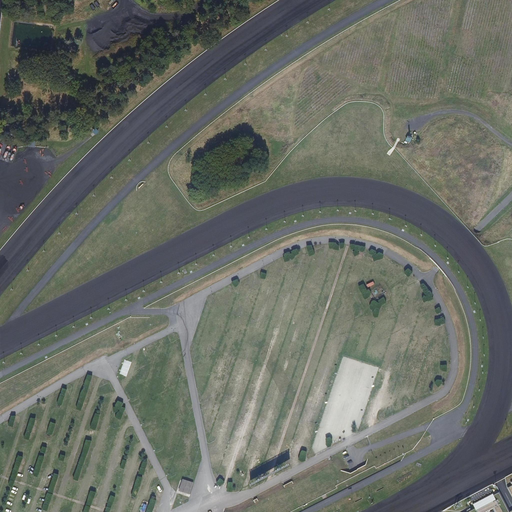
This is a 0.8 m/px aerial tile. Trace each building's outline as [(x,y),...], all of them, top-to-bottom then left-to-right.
[(124,359),(119,374),(126,376),(132,362),(124,359)] [(76,408),(80,410),(91,376),(87,374),(76,408)] [(62,388),(57,403),(61,405),(66,389),(62,388)] [(120,407),(121,404),(116,402),(115,407),(114,407),(113,411),(117,412),(116,417),(120,419),(124,408),(120,407)] [(94,429),(99,414),(94,413),(90,428),(94,429)] [(30,418),(24,438),(28,439),(34,419),(30,418)] [(51,435),(54,424),(50,422),(46,434),(51,435)] [(85,440),(73,478),(77,480),(89,441),(85,440)] [(314,445),(305,450),(308,457),(327,447),(323,440),(314,444),(314,445)] [(37,476),(43,457),(39,455),(32,475),(37,476)] [(14,480),(22,457),(17,456),(9,479),(14,480)] [(52,493),(57,474),(53,473),(48,492),(52,493)] [(135,497),(141,477),(137,476),(131,496),(135,497)] [(189,494),(193,482),(182,479),(178,491),(189,494)] [(484,511),(493,507),(496,511),(507,511),(499,494),(494,496),(491,490),(470,502),(474,510),(469,511),(484,511)] [(90,491),(85,504),(90,506),(95,492),(90,491)] [(108,511),(114,497),(110,496),(104,511),(108,511)] [(151,511),(155,500),(150,499),(145,511),(151,511)]
